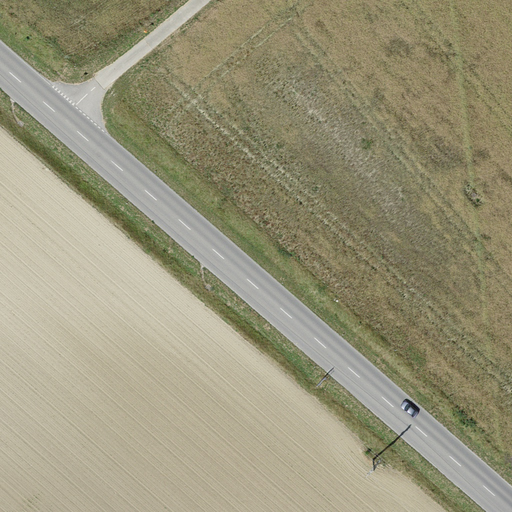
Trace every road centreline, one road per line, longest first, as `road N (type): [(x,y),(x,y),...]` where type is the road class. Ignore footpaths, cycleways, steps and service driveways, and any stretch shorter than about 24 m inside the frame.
road 1 (secondary): [(509,511),(0,65)]
road 2 (track): [(65,122),(203,0)]
